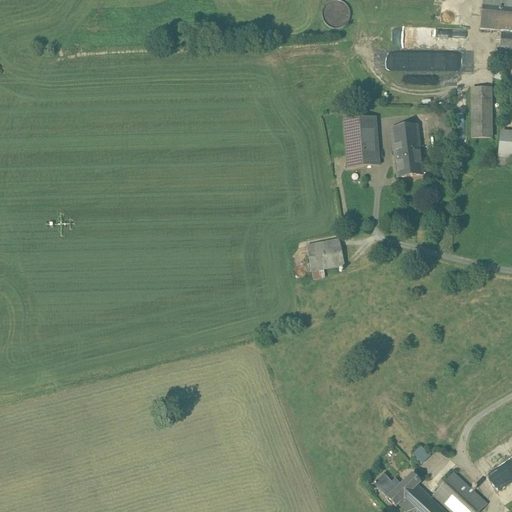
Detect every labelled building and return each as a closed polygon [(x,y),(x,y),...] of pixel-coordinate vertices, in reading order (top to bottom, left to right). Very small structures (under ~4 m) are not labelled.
[(333,30),(346,24),(344,19),(349,17),(341,0),(337,0),(322,7),(333,30)] [(511,0),(482,0),(482,6),(511,9),(511,0)] [(511,9),(482,6),(480,31),(501,33),(499,52),(511,53),(511,9)] [(491,90),(471,90),(472,139),(491,139),(491,90)] [(375,119),(344,122),(347,169),(379,166),(377,140),(375,119)] [(416,127),(392,130),(395,162),(420,158),(416,127)] [(511,134),(500,133),(497,166),(511,166),(511,134)] [(420,158),(395,162),(397,178),(422,175),(420,158)] [(338,241),(307,248),(312,272),(343,266),(338,241)] [(430,457),(421,448),(412,456),(421,465),(430,457)] [(397,489),(383,474),(373,485),(386,499),(397,489)] [(453,474),(432,496),(449,511),(480,511),(487,506),(453,474)] [(397,489),(386,499),(395,508),(398,505),(417,487),(418,487),(420,484),(411,475),(397,489)] [(444,511),(418,487),(417,487),(398,505),(405,511),(444,511)]
